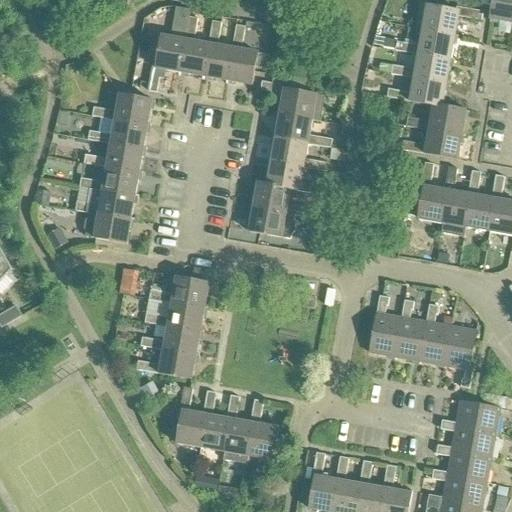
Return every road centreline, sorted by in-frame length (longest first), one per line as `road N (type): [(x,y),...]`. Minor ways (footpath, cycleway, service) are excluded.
road 1 (residential): [(357,275),(189,243),(205,142)]
road 2 (residential): [(357,275),(333,410),(433,429)]
road 3 (residential): [(482,302),(470,285),(388,270),(357,275)]
